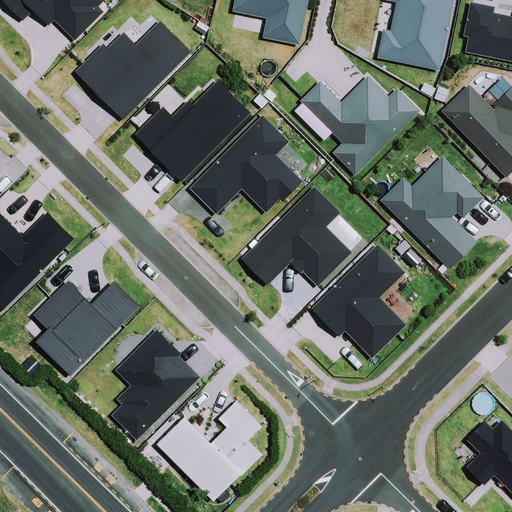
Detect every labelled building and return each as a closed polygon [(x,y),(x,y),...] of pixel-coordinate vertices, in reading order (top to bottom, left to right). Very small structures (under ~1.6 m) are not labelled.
[(7,0),(25,16),(34,6),(50,22),(55,17),(75,37),(103,9),(97,4),(101,0),(7,0)] [(264,34),(298,42),(307,0),(235,0),(234,8),(268,15),(264,34)] [(397,0),(392,29),(385,28),(380,54),(439,66),(453,0),(397,0)] [(511,14),(494,10),(495,6),(471,1),(464,33),(471,35),(468,49),(511,58),(511,14)] [(76,68),(124,115),(190,48),(161,19),(136,44),(123,31),(108,46),(103,41),(76,68)] [(322,80),(303,99),(345,140),(334,151),(355,172),(419,108),(398,86),(389,95),(368,75),(342,101),(322,80)] [(162,106),(137,131),(184,177),(250,110),(217,78),(193,102),(189,98),(172,115),(162,106)] [(470,83),(444,109),(507,174),(511,169),(511,85),(492,105),(470,83)] [(295,141),(263,108),(187,183),(217,213),(241,189),(267,216),(306,178),(282,154),(295,141)] [(405,177),(383,198),(447,266),(475,240),(451,215),(458,209),(463,215),(484,196),(445,154),(412,184),(405,177)] [(342,208),(317,184),(242,258),(267,283),(290,260),(295,265),(298,262),(318,282),(351,249),(325,224),(342,208)] [(0,307),(3,311),(76,238),(50,212),(26,237),(0,211),(0,307)] [(404,271),(378,244),(314,307),(340,333),(346,327),(373,354),(406,321),(380,295),(404,271)] [(48,326),(38,336),(72,371),(140,303),(115,278),(91,301),(69,279),(35,313),(48,326)] [(181,351),(158,328),(117,368),(133,384),(119,397),(124,401),(113,412),(137,436),(199,375),(178,354),(181,351)] [(264,420),(239,396),(220,415),(228,423),(210,440),(185,415),(158,441),(214,497),(262,450),(248,436),(264,420)] [(511,428),(502,418),(493,427),(486,420),(469,437),(483,451),(469,464),(486,480),(495,471),(511,487),(511,428)]
